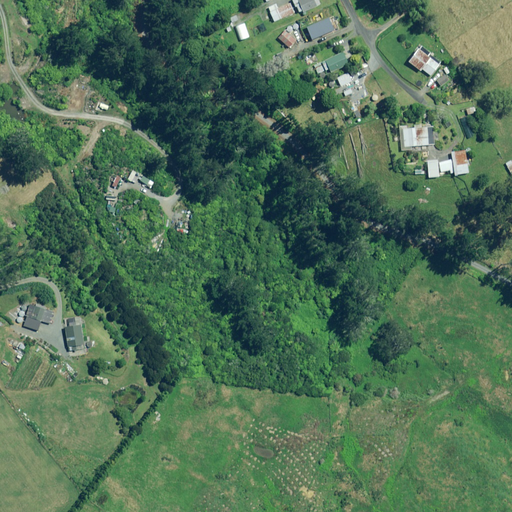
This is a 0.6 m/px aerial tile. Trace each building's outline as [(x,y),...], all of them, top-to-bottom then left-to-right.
[(294,0),(292,1),(294,7),(295,6),(298,12),(300,11),(302,14),(304,13),(304,12),(320,4),(318,0),(294,0)] [(294,13),(290,3),(277,9),(275,4),(267,7),(273,22),(294,13)] [(331,35),(324,22),(301,31),(308,44),(331,35)] [(266,30),(262,24),(257,27),(261,33),(266,30)] [(295,40),(285,31),(278,39),(288,48),(295,40)] [(272,52),(268,44),(258,50),(262,58),(272,52)] [(441,61),(420,45),(408,62),(420,71),(421,69),(430,76),(441,61)] [(293,55),(291,49),(281,51),(283,57),(293,55)] [(345,60),(350,58),(346,50),(342,52),(313,65),(317,74),(328,68),(330,73),(348,64),(345,60)] [(352,81),(348,73),(336,78),(340,86),(352,81)] [(448,80),(444,74),(435,81),(440,87),(448,80)] [(467,115),(459,119),(468,138),(475,135),(467,115)] [(433,145),(431,125),(424,125),(424,127),(399,129),(400,151),(411,150),(411,146),(433,145)] [(469,172),(465,150),(450,153),(452,159),(439,162),(441,172),(449,170),(450,173),(453,173),(454,176),(469,172)] [(437,177),(437,160),(424,160),(425,177),(437,177)] [(118,177),(112,175),(108,185),(114,187),(118,177)] [(119,191),(106,190),(105,199),(118,201),(119,191)] [(34,329),(37,320),(41,321),(43,315),(47,316),(49,310),(34,306),(32,315),(26,314),(23,326),(34,329)] [(88,348),(84,324),(63,328),(68,351),(88,348)]
